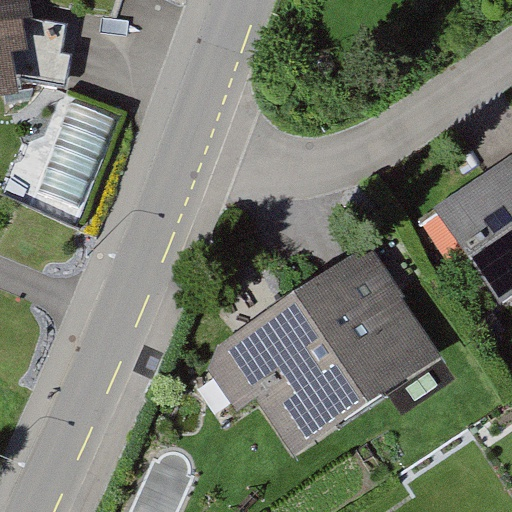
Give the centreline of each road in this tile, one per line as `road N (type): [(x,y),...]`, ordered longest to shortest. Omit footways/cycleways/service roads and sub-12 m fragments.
road 1 (residential): [(33,511),(183,164)]
road 2 (residential): [(183,164),(264,180),(326,167),(418,125),(511,62)]
road 3 (residential): [(183,164),(242,0)]
